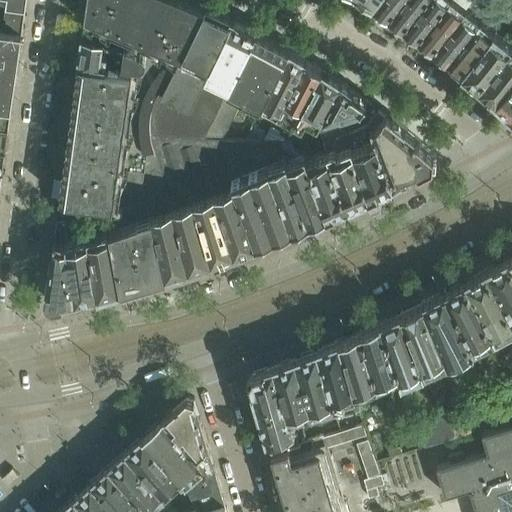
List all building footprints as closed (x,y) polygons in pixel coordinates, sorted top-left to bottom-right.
[(26,0),(6,0),(3,26),(23,29),(26,0)] [(87,0),(85,14),(181,54),(205,5),(193,0),(87,0)] [(378,0),(373,6),(389,17),(402,0),(378,0)] [(402,0),(389,17),(405,27),(426,0),(402,0)] [(420,38),(451,0),(426,0),(405,27),(420,38)] [(434,49),(467,8),(467,7),(472,0),(451,0),(420,38),(434,49)] [(232,18),(205,5),(181,54),(162,94),(190,107),(205,77),(229,88),(230,84),(255,30),(232,18)] [(467,8),(434,49),(448,60),(481,19),(467,8)] [(246,92),(230,84),(229,88),(205,77),(190,107),(162,94),(181,54),(85,14),(83,34),(94,36),(108,40),(106,53),(108,54),(106,66),(133,70),(114,204),(111,229),(153,214),(173,207),(195,200),(215,193),(235,186),(232,178),(251,170),(268,163),(276,160),(268,140),(263,140),(259,141),(254,141),(254,133),(246,132),(245,140),(224,138),(223,136),(246,92)] [(481,19),(448,60),(463,72),(496,30),(481,19)] [(0,122),(10,124),(23,29),(3,26),(0,25),(0,122)] [(262,101),(289,48),(255,30),(230,84),(246,92),(262,101)] [(511,43),(496,30),(463,72),(480,85),(511,45),(511,43)] [(114,204),(133,70),(106,66),(108,54),(106,53),(108,40),(94,36),(83,34),(60,198),(114,204)] [(511,80),(511,45),(480,85),(495,99),(511,80)] [(307,59),(289,48),(262,101),(278,109),(277,110),(279,111),(307,59)] [(324,69),(307,59),(279,111),(296,120),(324,69)] [(345,82),(324,69),(296,120),(303,124),(307,117),(318,123),(323,116),(345,82)] [(511,80),(495,99),(500,104),(511,114),(511,80)] [(372,102),(345,82),(323,116),(325,118),(359,107),(366,111),(372,102)] [(369,119),(377,140),(393,182),(402,178),(406,176),(411,174),(433,162),(434,152),(379,107),(369,119)] [(10,124),(0,122),(0,145),(7,146),(10,124)] [(370,193),(354,148),(348,131),(347,132),(343,124),(321,133),(328,152),(348,203),(370,193)] [(280,139),(283,131),(271,125),(263,140),(268,140),(279,139),(280,139)] [(292,150),(288,139),(292,140),(298,129),(290,125),(283,139),(280,139),(279,139),(284,153),(292,150)] [(377,140),(354,148),(370,193),(393,182),(377,140)] [(348,203),(328,152),(308,160),(328,212),(348,203)] [(328,212),(308,160),(306,154),(288,161),(310,219),(326,213),(328,212)] [(310,219),(288,161),(286,162),(284,157),(276,160),(268,163),(292,226),(310,219)] [(292,226),(268,163),(251,170),(275,233),(292,226)] [(275,233),(251,170),(232,178),(235,186),(256,240),(275,233)] [(256,240),(235,186),(215,193),(232,249),(256,240)] [(232,249),(215,193),(195,200),(210,258),(232,249)] [(195,200),(173,207),(188,266),(210,258),(195,200)] [(84,206),(61,203),(59,214),(85,217),(84,206)] [(173,207),(153,214),(164,273),(188,266),(173,207)] [(164,273),(153,214),(111,229),(119,287),(164,273)] [(53,304),(74,298),(68,240),(67,240),(65,219),(57,219),(46,298),(53,304)] [(111,229),(89,235),(97,292),(119,287),(111,229)] [(97,292),(89,235),(75,238),(74,233),(67,234),(68,240),(74,298),(97,292)] [(506,259),(489,268),(511,312),(511,262),(510,258),(506,259)] [(511,312),(489,268),(466,280),(496,336),(497,336),(507,331),(510,337),(511,336),(511,312)] [(475,347),(478,346),(482,354),(499,345),(495,337),(496,336),(466,280),(456,285),(445,290),(475,347)] [(445,290),(432,297),(422,302),(448,359),(468,350),(472,359),(479,355),(475,347),(445,290)] [(402,310),(425,370),(440,411),(418,417),(425,446),(460,437),(451,400),(465,397),(448,359),(422,302),(402,310)] [(425,370),(402,310),(382,319),(401,373),(403,380),(425,370)] [(382,319),(361,328),(379,383),(401,373),(382,319)] [(361,328),(341,338),(355,388),(356,393),(379,383),(361,328)] [(511,336),(510,337),(507,331),(497,336),(511,365),(511,336)] [(355,388),(341,338),(319,346),(336,403),(342,401),(346,413),(360,409),(356,393),(355,388)] [(336,403),(319,346),(297,355),(311,403),(313,410),(336,403)] [(283,360),(275,363),(291,415),(293,415),(300,413),(298,407),(311,403),(297,355),(283,360)] [(479,357),(472,360),(480,377),(486,374),(479,357)] [(250,377),(271,448),(301,440),(293,415),(291,415),(275,363),(254,370),(250,377)] [(409,396),(403,380),(401,373),(379,383),(388,404),(409,396)] [(162,418),(205,467),(209,471),(216,469),(195,397),(187,395),(162,418)] [(437,465),(446,494),(470,487),(477,511),(511,511),(511,415),(494,421),(496,427),(483,432),(488,450),(466,456),(464,450),(449,454),(451,461),(437,465)] [(162,418),(142,435),(179,476),(181,478),(194,467),(199,472),(205,467),(162,418)] [(312,439),(315,450),(367,434),(364,423),(312,439)] [(179,476),(142,435),(125,450),(161,491),(164,494),(175,485),(172,482),(179,476)] [(380,473),(376,461),(369,438),(357,442),(369,477),(380,473)] [(272,451),(277,468),(290,511),(349,511),(346,502),(342,503),(331,465),(335,464),(332,453),(303,461),(298,443),(272,451)] [(400,445),(388,449),(391,456),(403,453),(400,445)] [(125,450),(109,465),(145,505),(161,491),(125,450)] [(109,465),(91,480),(119,511),(137,511),(145,505),(109,465)] [(209,471),(205,467),(199,472),(194,467),(181,478),(186,483),(197,510),(226,502),(216,469),(209,471)] [(377,485),(385,483),(382,473),(364,478),(370,496),(379,494),(377,485)] [(119,511),(91,480),(74,495),(89,511),(119,511)] [(89,511),(74,495),(57,511),(58,511),(89,511)] [(228,511),(226,502),(197,510),(191,511),(228,511)]
